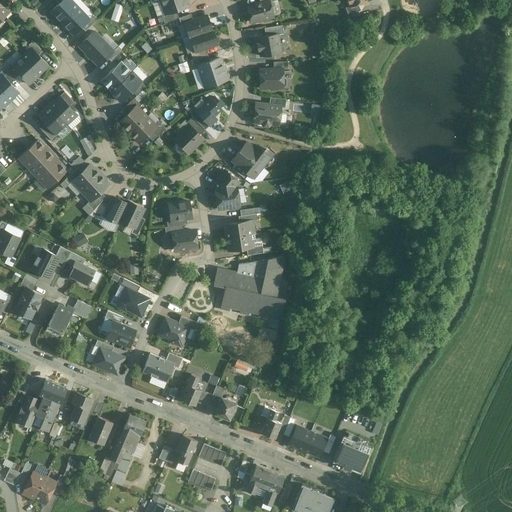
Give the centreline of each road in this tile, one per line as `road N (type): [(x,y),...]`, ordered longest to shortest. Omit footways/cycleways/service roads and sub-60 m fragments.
road 1 (residential): [(198,171),(210,261),(191,262),(170,284),(122,391)]
road 2 (residential): [(71,61),(108,148),(127,170),(157,180),(198,171)]
road 3 (residential): [(198,171),(236,122),(249,72),(228,0)]
road 4 (residential): [(237,439),(122,391)]
